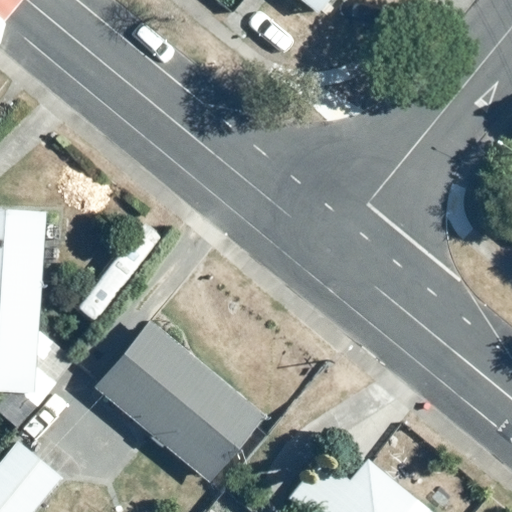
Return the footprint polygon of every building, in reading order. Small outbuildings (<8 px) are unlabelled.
[(298,0),(315,14),(325,0),(298,0)] [(33,332),(42,212),(0,208),(0,391),(11,393),(35,410),(71,358),(33,332)] [(89,320),(155,237),(132,219),(66,302),(89,320)] [(264,415),(151,317),(92,386),(204,484),(264,415)] [(30,511),(60,475),(10,435),(0,448),(0,511),(30,511)] [(424,511),(362,459),(331,495),(306,474),(274,511),(424,511)]
